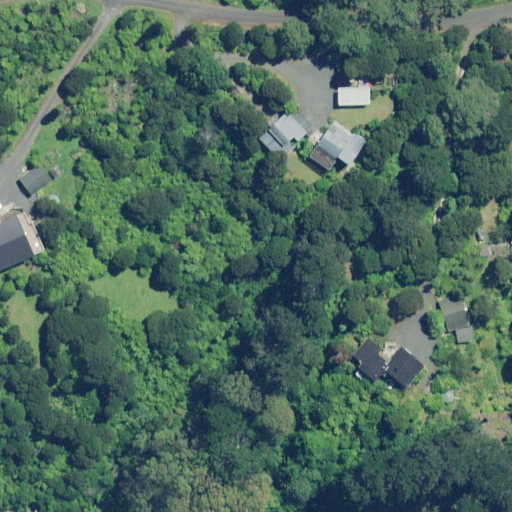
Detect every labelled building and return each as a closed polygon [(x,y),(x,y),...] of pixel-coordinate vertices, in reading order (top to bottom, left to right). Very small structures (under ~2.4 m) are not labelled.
[(370,105),(370,88),(339,89),(339,105),(370,105)] [(298,144),(315,126),(295,107),(261,141),(284,163),(301,146),(298,144)] [(351,138),(333,125),(310,157),(329,171),(337,160),(348,168),(366,142),(354,134),(351,138)] [(64,173),(58,164),(49,171),(55,180),(64,173)] [(53,183),(41,166),(22,179),(33,197),(53,183)] [(60,203),(60,201),(60,198),(59,196),(57,194),(55,193),(53,193),(50,193),(48,194),(46,196),(45,198),(45,200),(45,203),(46,205),(48,207),(50,208),(52,208),(55,208),(57,207),(59,205),(60,203)] [(26,236),(19,220),(0,227),(0,270),(27,259),(19,239),(26,236)] [(475,340),(460,296),(439,303),(449,333),(456,330),(461,344),(475,340)] [(380,372),(387,363),(378,355),(380,352),(367,342),(355,356),(364,363),(360,368),(377,382),(383,375),(380,372)] [(423,365),(402,349),(385,370),(406,386),(423,365)]
